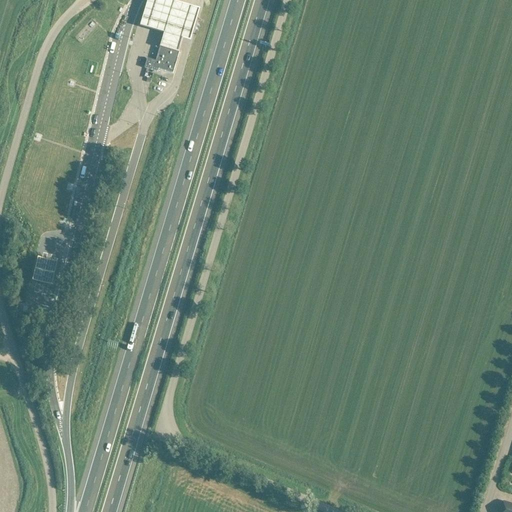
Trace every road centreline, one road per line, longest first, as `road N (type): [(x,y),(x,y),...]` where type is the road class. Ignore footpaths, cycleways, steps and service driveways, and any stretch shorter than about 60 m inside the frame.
road 1 (unclassified): [(332,511),(185,446),(169,418),(169,396),(288,0)]
road 2 (motorway): [(108,511),(261,0)]
road 3 (motorway): [(237,0),(85,511)]
road 4 (unclassified): [(0,195),(42,56),(83,0)]
road 5 (unclassified): [(52,511),(44,451),(0,305)]
